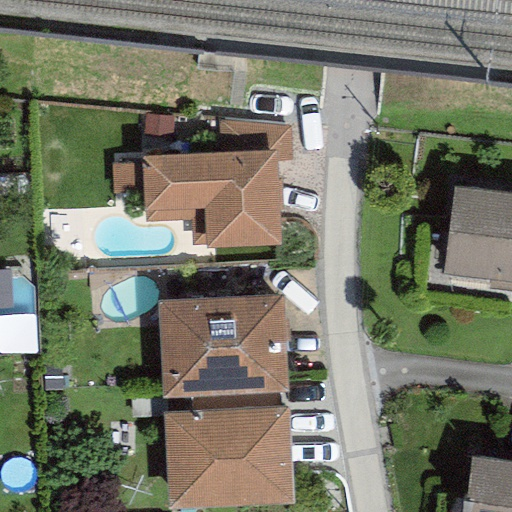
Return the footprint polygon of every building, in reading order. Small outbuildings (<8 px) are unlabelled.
[(172,116),(144,114),(143,134),(170,136),(172,116)] [(275,151),(276,162),(291,162),(289,125),(218,119),(220,154),(275,151)] [(205,250),(280,246),(276,162),(275,151),(220,154),(141,157),(141,163),(142,193),(144,223),(191,221),(192,247),(205,246),(205,250)] [(142,193),(141,163),(112,164),(113,194),(142,193)] [(488,289),(511,292),(511,194),(453,187),(442,274),(489,280),(488,289)] [(287,392),(283,296),(159,301),(163,398),(287,392)] [(292,504),(287,408),(164,414),(169,510),(292,504)] [(511,511),(511,463),(471,458),(464,511),(511,511)]
